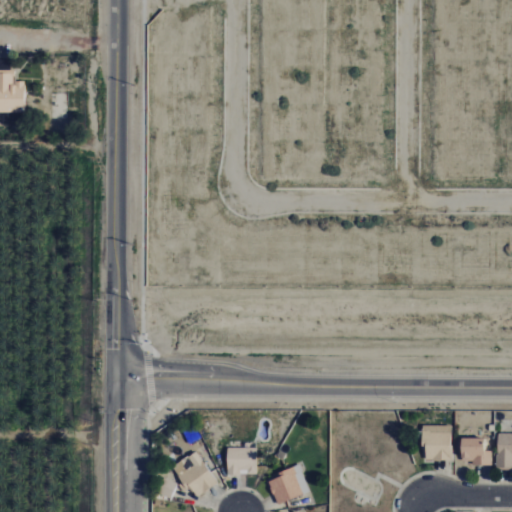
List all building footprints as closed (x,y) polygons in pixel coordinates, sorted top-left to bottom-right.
[(0,71),(16,71),(16,82),(25,82),(25,113),(0,113),(0,71)] [(452,424),(422,425),(423,460),(453,459),(452,424)] [(511,432),(497,433),(497,467),(511,467),(511,432)] [(492,451),(484,450),(484,437),(461,437),(461,463),(492,463),(492,451)] [(257,474),(257,448),(227,447),(227,474),(257,474)] [(174,464),(192,498),(217,485),(199,451),(174,464)] [(310,491),(299,465),(267,479),(278,504),(310,491)]
